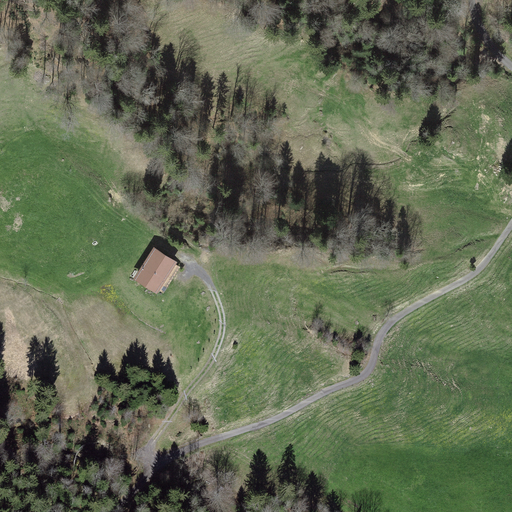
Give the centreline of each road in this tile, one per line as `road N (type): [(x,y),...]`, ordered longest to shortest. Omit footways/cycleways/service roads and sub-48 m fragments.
road 1 (unclassified): [(157,462),(364,373),(384,328),(467,279),(511,223)]
road 2 (unclassified): [(191,264),(217,298),(221,338),(152,441),(157,462)]
